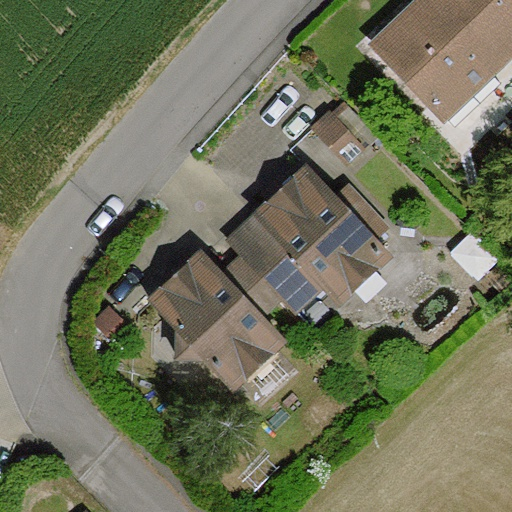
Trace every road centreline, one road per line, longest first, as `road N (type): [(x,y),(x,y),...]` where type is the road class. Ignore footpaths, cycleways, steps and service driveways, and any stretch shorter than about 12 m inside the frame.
road 1 (residential): [(22,319),(42,271),(98,187),(277,0)]
road 2 (residential): [(156,511),(59,410),(22,319)]
